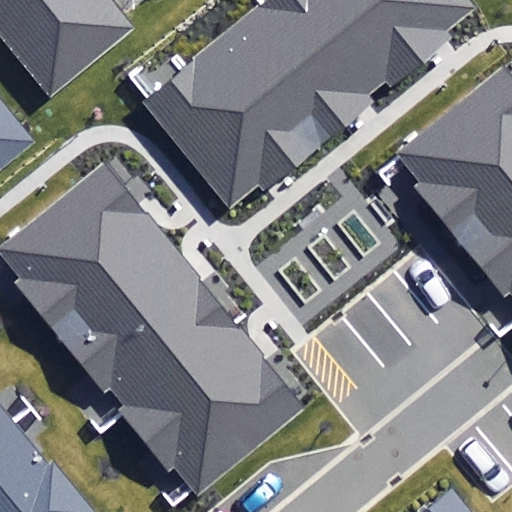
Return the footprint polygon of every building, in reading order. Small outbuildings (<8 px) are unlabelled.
[(0,0),(0,33),(49,95),(136,26),(114,0),(0,0)] [(269,0),(223,36),(315,149),(373,102),(368,95),(376,88),(305,0),(269,0)] [(305,0),(376,88),(385,81),(390,88),(453,38),(448,32),(476,10),(467,0),(305,0)] [(263,192),(315,149),(223,36),(143,101),(230,207),(257,185),(263,192)] [(415,187),(457,239),(511,194),(511,75),(504,66),(397,152),(421,182),(415,187)] [(0,173),(38,142),(0,96),(0,173)] [(15,284),(56,336),(170,245),(103,163),(0,246),(0,253),(21,279),(15,284)] [(511,194),(457,239),(504,297),(510,292),(511,294),(511,194)] [(223,309),(170,245),(56,336),(103,394),(110,389),(115,395),(223,309)] [(303,409),(223,309),(115,395),(123,406),(118,410),(169,472),(174,468),(196,495),(303,409)] [(0,427),(12,419),(0,404),(0,427)] [(12,419),(0,427),(0,511),(94,511),(53,461),(49,465),(12,419)] [(470,511),(452,488),(422,511),(470,511)]
